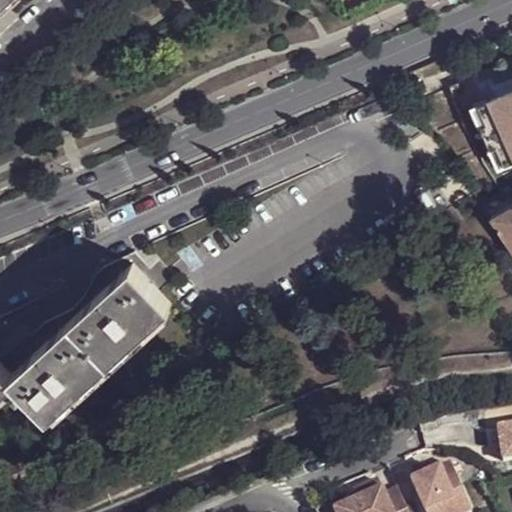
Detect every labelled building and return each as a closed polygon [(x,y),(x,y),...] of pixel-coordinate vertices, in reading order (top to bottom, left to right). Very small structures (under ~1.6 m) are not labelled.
[(507,174),(511,172),(511,85),(476,101),(507,174)] [(511,202),(493,215),(511,246),(511,202)] [(173,303),(134,261),(12,373),(16,379),(50,415),(173,303)] [(12,373),(0,360),(0,393),(16,379),(12,373)] [(511,428),(499,430),(504,462),(511,460),(511,428)] [(468,511),(448,466),(440,470),(440,472),(455,504),(435,511),(468,511)] [(440,472),(411,485),(422,511),(435,511),(455,504),(440,472)] [(357,503),(381,492),(377,483),(353,494),(357,503)] [(404,511),(396,491),(383,497),(390,511),(404,511)] [(357,503),(336,511),(390,511),(383,497),(381,492),(357,503)]
